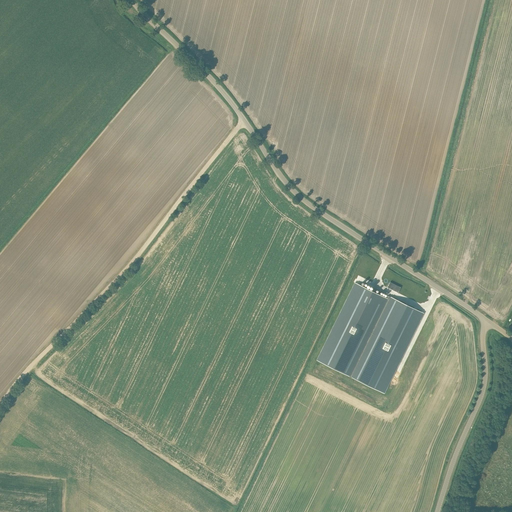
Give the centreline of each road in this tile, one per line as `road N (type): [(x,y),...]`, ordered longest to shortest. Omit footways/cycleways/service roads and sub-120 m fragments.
road 1 (unclassified): [(489,322),(288,186),(218,87),(132,0)]
road 2 (track): [(0,404),(143,248),(243,119)]
road 3 (unclassified): [(437,511),(483,389),(489,322)]
